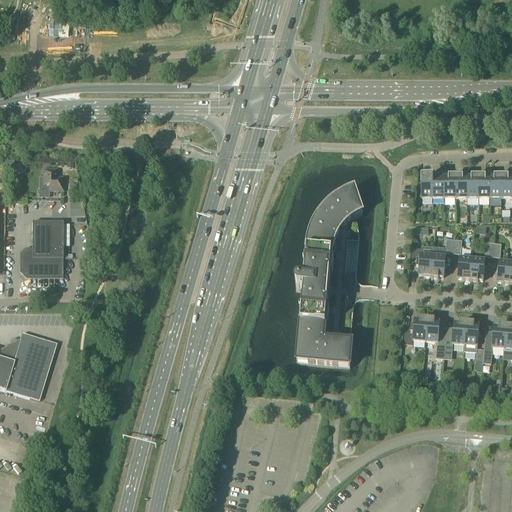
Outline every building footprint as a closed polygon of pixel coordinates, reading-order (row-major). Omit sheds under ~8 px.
[(62,179),(56,179),(56,172),(42,172),(42,187),(48,187),(48,193),(62,193),(62,179)] [(432,202),(432,180),(421,180),(421,202),(432,202)] [(440,180),(432,180),(432,202),(444,202),(444,181),(440,181),(440,180)] [(448,181),(444,181),(444,202),(455,202),(455,180),(448,180),(448,181)] [(462,180),(455,180),(455,202),(467,202),(466,181),(462,181),(462,180)] [(471,180),(466,181),(467,202),(478,202),(478,180),(471,180)] [(485,180),(478,180),(478,202),(489,201),(489,180),(485,180)] [(493,180),(489,180),(489,201),(501,201),(501,180),(493,180)] [(508,180),(501,180),(501,201),(511,201),(511,180),(508,180)] [(296,290),(296,291),(297,291),(297,292),(298,292),(299,292),(303,293),(296,365),(349,370),(351,345),(327,343),(324,339),(325,323),(321,323),(322,313),(326,313),(328,293),(324,293),(324,289),(328,289),(330,269),(326,269),(327,259),(331,259),(331,253),(332,252),(332,249),(333,247),(333,245),(334,243),(335,241),(336,239),(338,236),(339,233),(340,232),(342,230),(344,227),(346,226),(347,224),(349,223),(352,221),(355,219),(357,218),(359,217),(362,216),(354,192),(353,193),(349,194),(346,196),(343,197),(338,200),(334,203),(332,205),(329,207),(326,209),(324,212),(323,213),(321,215),(320,217),(318,219),(316,223),(315,225),(313,228),(312,231),(310,235),(309,237),(309,240),(308,244),(307,248),(306,253),(303,286),(299,285),(298,285),(297,286),(296,286),(296,287),(296,288),(295,289),(296,290)] [(84,219),(83,211),(82,211),(82,205),(69,205),(69,211),(70,211),(70,219),(84,219)] [(62,280),(62,265),(62,249),(68,249),(68,227),(62,226),(62,225),(31,225),(31,252),(27,252),(21,257),(21,274),(26,279),(62,280)] [(445,256),(452,256),(454,242),(446,242),(445,256)] [(454,242),(452,256),(460,257),(461,243),(454,242)] [(484,259),(492,260),(493,246),(485,245),(484,259)] [(493,246),(492,260),(500,261),(501,247),(493,246)] [(430,280),(432,258),(420,257),(421,251),(412,251),(411,264),(416,265),(416,271),(419,271),(418,278),(423,278),(423,279),(430,280)] [(432,258),(430,280),(438,281),(438,279),(443,280),(445,259),(432,258)] [(462,283),(470,283),(472,261),(459,260),(457,281),(462,282),(462,283)] [(472,261),(470,283),(477,284),(477,283),(482,283),(484,262),(472,261)] [(502,286),(509,287),(511,265),(499,263),(497,285),(502,285),(502,286)] [(405,330),(404,333),(403,347),(412,348),(413,343),(425,344),(427,322),(419,321),(419,322),(414,322),(413,329),(410,328),(410,330),(405,330)] [(427,322),(425,344),(437,345),(439,324),(434,323),(434,322),(427,322)] [(452,346),(464,348),(466,325),(459,325),(459,326),(454,325),(452,346)] [(466,325),(464,348),(464,354),(476,355),(475,366),(482,366),(484,352),(477,352),(477,349),(479,327),(473,327),(474,326),(466,325)] [(492,350),(504,351),(506,329),(498,328),(498,329),(493,329),(492,336),(490,336),(490,340),(492,340),(491,350),(492,350)] [(511,329),(506,329),(504,351),(503,359),(511,359),(511,329)] [(0,351),(0,391),(38,404),(56,346),(22,336),(20,341),(0,351)]
